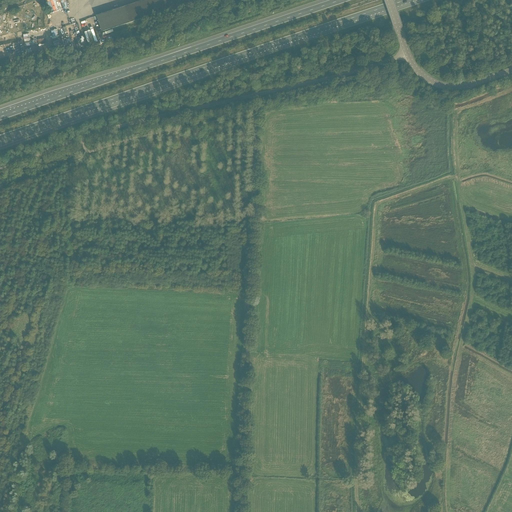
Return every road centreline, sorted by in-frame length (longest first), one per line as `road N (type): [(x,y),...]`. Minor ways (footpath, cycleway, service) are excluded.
road 1 (track): [(82,138),(86,152),(254,119),(241,511)]
road 2 (motorway): [(0,138),(406,0)]
road 3 (unclassified): [(0,166),(407,54)]
road 4 (motorway): [(343,0),(0,116)]
road 5 (unclassified): [(511,69),(445,87),(424,77),(407,54)]
